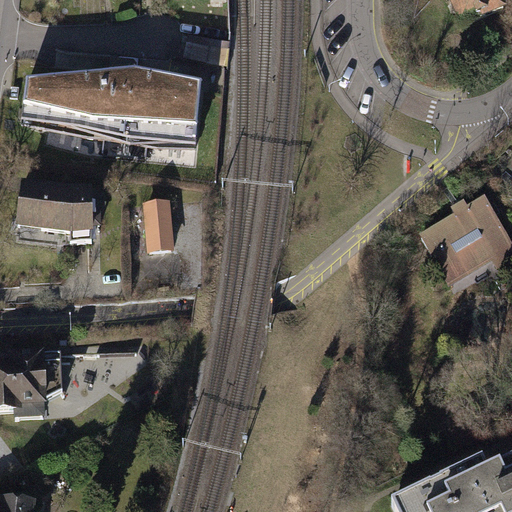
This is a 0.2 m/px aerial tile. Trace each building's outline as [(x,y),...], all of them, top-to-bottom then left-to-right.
[(498,0),(442,0),(460,39),(507,18),(498,0)] [(192,43),(189,62),(231,67),(233,48),(192,43)] [(138,78),(29,88),(24,122),(90,138),(195,150),(202,91),(138,78)] [(75,197),(24,190),(19,228),(72,235),(72,245),(93,244),(93,211),(101,211),(100,196),(75,197)] [(511,252),(482,204),(420,241),(453,294),(511,257),(511,252)] [(178,253),(173,205),(145,207),(150,256),(178,253)] [(2,363),(0,363),(0,416),(16,416),(17,423),(51,422),(49,354),(2,356),(2,363)] [(484,464),(390,509),(391,511),(511,511),(511,464),(490,475),(484,464)] [(38,511),(39,506),(2,503),(2,508),(0,507),(0,511),(38,511)]
